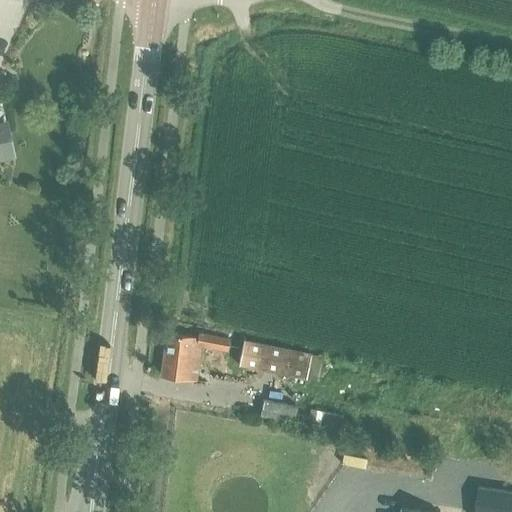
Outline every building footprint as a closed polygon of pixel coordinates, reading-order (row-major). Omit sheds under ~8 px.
[(0,156),(9,155),(4,127),(0,127),(0,156)] [(196,380),(201,346),(227,351),(229,339),(198,333),(197,337),(165,333),(160,376),(196,380)] [(238,365),(306,378),(311,353),(243,340),(238,365)] [(262,400),(259,416),(293,423),(297,407),(262,400)] [(511,511),(511,491),(476,486),(472,511),(511,511)]
